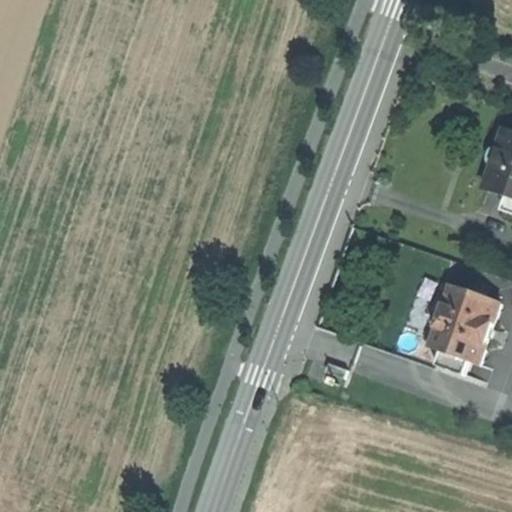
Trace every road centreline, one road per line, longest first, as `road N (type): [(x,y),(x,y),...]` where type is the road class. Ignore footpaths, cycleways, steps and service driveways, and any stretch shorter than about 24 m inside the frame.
road 1 (tertiary): [(214,511),(398,0)]
road 2 (unknown): [(343,149),(511,213)]
